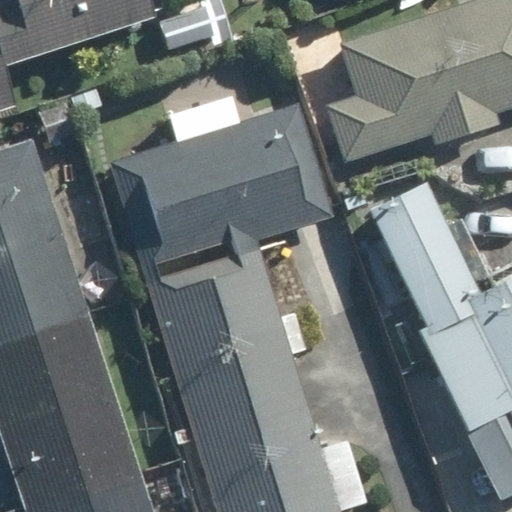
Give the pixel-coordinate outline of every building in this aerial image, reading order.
[(8,0),(12,10),(0,13),(0,117),(17,112),(5,76),(153,28),(143,0),(8,0)] [(198,7),(196,0),(162,0),(167,15),(198,7)] [(341,165),(429,135),(433,147),(491,129),(487,117),(511,108),(511,0),(488,0),(337,49),(353,95),(355,101),(324,111),(341,165)] [(217,8),(156,30),(166,57),(234,32),(229,19),(222,22),(217,8)] [(88,98),(69,105),(76,122),(95,113),(88,98)] [(255,249),(333,224),(298,114),(238,132),(229,104),(169,123),(177,152),(107,174),(142,284),(255,249)] [(35,119),(47,146),(73,135),(62,108),(35,119)] [(30,150),(0,160),(0,345),(84,319),(30,150)] [(425,338),(417,342),(500,509),(511,502),(511,286),(478,303),(424,193),(366,221),(425,338)] [(291,362),(305,358),(294,322),(280,326),(255,249),(142,284),(192,445),(306,410),(291,362)] [(84,319),(0,345),(0,444),(21,510),(134,473),(84,319)] [(364,511),(346,450),(320,459),(306,410),(192,445),(212,511),(364,511)] [(21,510),(21,511),(146,511),(134,473),(21,510)]
